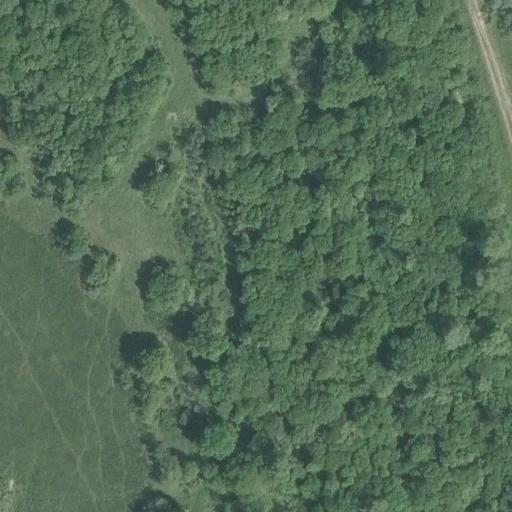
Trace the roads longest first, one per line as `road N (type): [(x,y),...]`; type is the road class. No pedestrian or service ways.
road 1 (track): [(409,511),(358,121),(322,0)]
road 2 (track): [(480,0),(511,142)]
